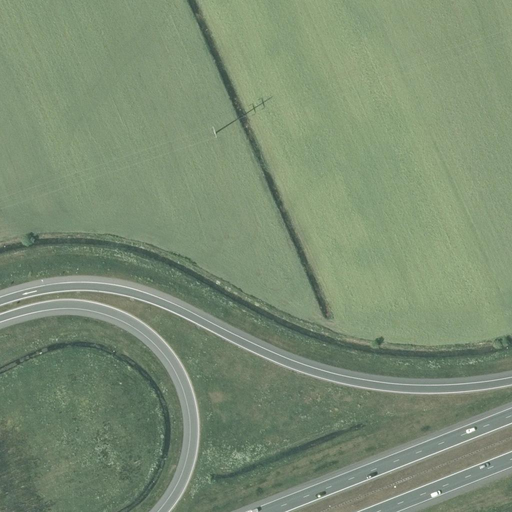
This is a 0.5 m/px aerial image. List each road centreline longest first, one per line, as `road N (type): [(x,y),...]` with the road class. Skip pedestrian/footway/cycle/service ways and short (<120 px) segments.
road 1 (motorway): [(511,381),(429,389),(343,379),(114,289),(66,285),(0,300)]
road 2 (motorway): [(0,317),(85,305),(119,314),(164,348),(186,385),(194,432),(187,471),(162,511)]
road 3 (motorway): [(511,414),(263,511)]
road 4 (motorway): [(375,511),(511,458)]
